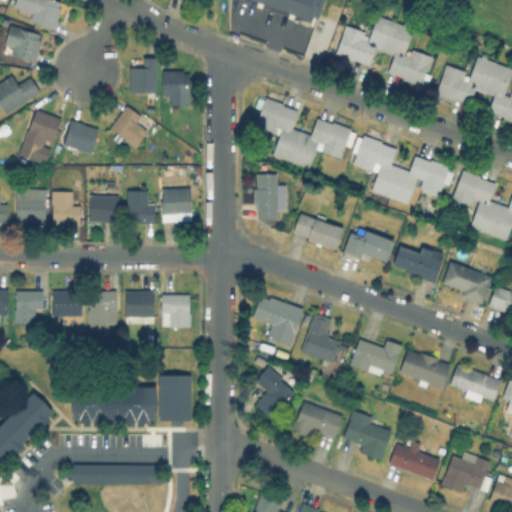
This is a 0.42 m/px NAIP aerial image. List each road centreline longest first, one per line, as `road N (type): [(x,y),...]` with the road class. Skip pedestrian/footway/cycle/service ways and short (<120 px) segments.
road 1 (residential): [(511,349),(260,256),(0,256)]
road 2 (residential): [(218,511),(222,49)]
road 3 (residential): [(511,155),(222,49),(122,0)]
road 4 (residential): [(427,511),(219,436)]
